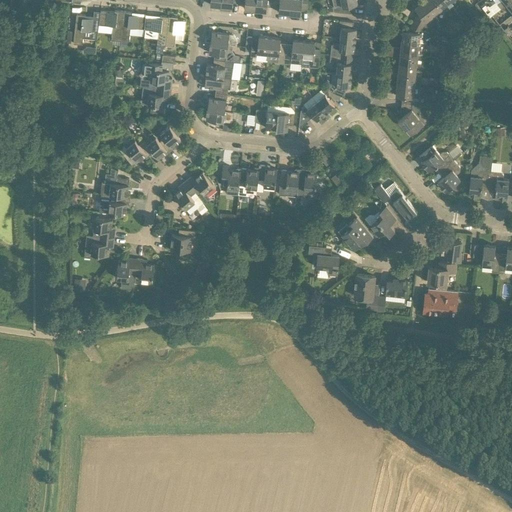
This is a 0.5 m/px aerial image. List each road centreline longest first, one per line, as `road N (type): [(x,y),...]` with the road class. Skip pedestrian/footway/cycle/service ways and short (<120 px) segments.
road 1 (residential): [(511,350),(275,316),(203,316),(62,338),(0,331)]
road 2 (track): [(511,491),(391,422),(284,317)]
road 3 (residential): [(213,138),(312,144),(364,103)]
road 4 (residential): [(196,15),(189,102),(192,121),(213,138)]
road 5 (residential): [(440,209),(367,123),(364,103)]
road 6 (residential): [(146,238),(151,189),(213,138)]
